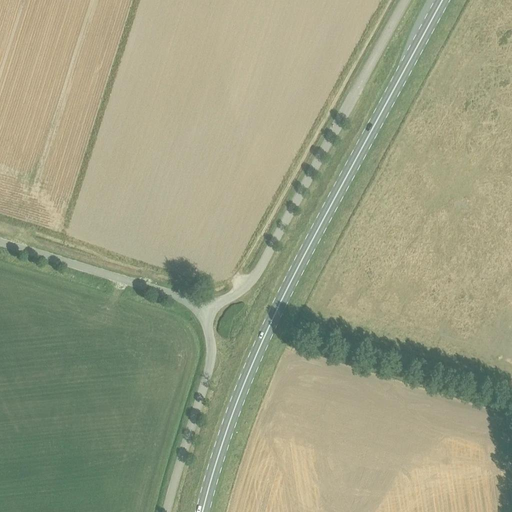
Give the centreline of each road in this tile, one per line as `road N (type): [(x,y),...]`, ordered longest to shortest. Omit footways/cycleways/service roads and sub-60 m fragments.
road 1 (primary): [(203,511),(272,318),(443,0)]
road 2 (unclassified): [(202,308),(241,287),(401,0)]
road 3 (track): [(511,404),(304,338)]
road 4 (unclassified): [(202,308),(0,243)]
road 5 (unclassified): [(167,511),(209,361),(202,308)]
